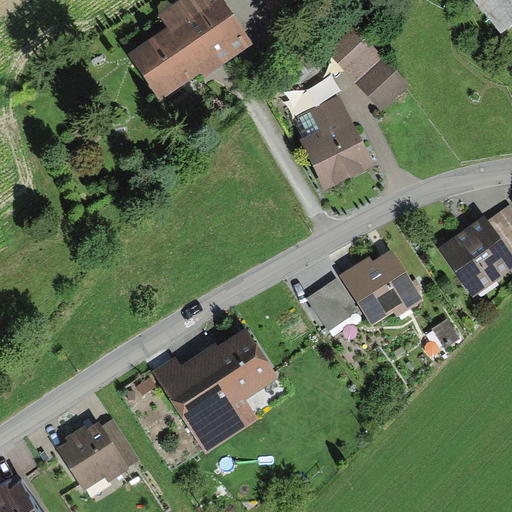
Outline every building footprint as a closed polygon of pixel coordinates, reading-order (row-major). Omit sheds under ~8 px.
[(204,78),(254,44),(224,0),(178,0),(158,14),(168,28),(128,54),(160,100),(201,73),(204,78)] [(255,0),(265,14),(285,0),(255,0)] [(511,0),(474,0),(474,1),(501,33),(511,24),(511,0)] [(356,34),(334,53),(381,106),(404,87),(356,34)] [(339,95),(293,118),(327,188),(373,165),(339,95)] [(442,252),(470,290),(497,270),(500,275),(511,265),(505,256),(511,250),(511,212),(507,205),(468,233),(461,223),(447,234),(453,243),(442,252)] [(367,321),(414,292),(390,253),(365,269),(360,261),(338,274),(367,321)] [(442,317),(427,327),(440,345),(455,334),(442,317)] [(187,429),(272,373),(247,334),(186,375),(174,356),(149,373),(187,429)] [(283,380),(249,393),(254,406),(288,393),(283,380)] [(80,485),(119,460),(95,424),(56,450),(80,485)] [(41,511),(18,475),(7,482),(4,476),(0,478),(0,511),(41,511)]
